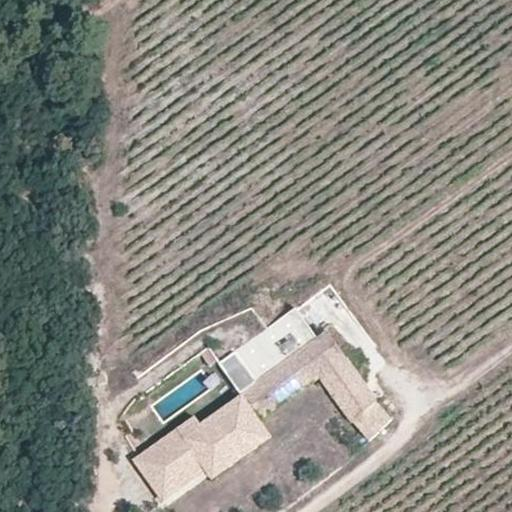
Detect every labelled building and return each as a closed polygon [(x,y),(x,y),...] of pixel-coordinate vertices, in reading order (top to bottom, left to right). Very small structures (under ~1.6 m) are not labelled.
[(241,395),(319,340),(297,310),(219,365),(241,395)] [(135,461),(162,500),(207,468),(203,462),(219,451),(229,465),(256,446),(243,427),(257,417),(258,420),(320,376),(365,439),(392,421),(330,333),(319,340),(241,395),(242,398),(201,426),(195,418),(135,461)] [(210,367),(217,362),(209,350),(201,355),(210,367)] [(258,420),(257,417),(243,427),(256,446),(270,437),(258,420)] [(213,477),(229,465),(219,451),(203,462),(207,468),(213,477)]
